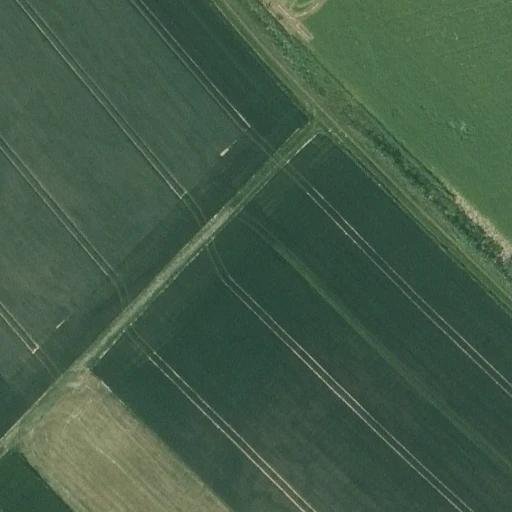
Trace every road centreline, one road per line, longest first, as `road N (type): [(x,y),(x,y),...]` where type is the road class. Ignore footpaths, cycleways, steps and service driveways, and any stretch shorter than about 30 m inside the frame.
road 1 (track): [(194,0),(306,135),(0,458)]
road 2 (track): [(306,135),(511,331)]
